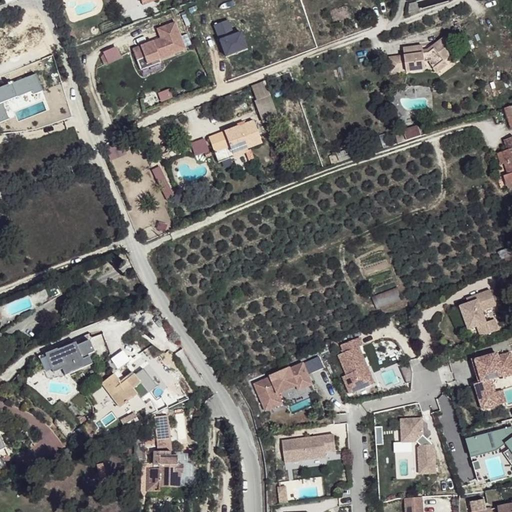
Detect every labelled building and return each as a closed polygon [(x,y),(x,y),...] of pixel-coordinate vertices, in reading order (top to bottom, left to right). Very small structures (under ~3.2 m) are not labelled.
[(382,0),(380,0),(378,1),(381,12),(395,10),(396,0),(382,0)] [(418,9),(415,0),(410,0),(409,10),(418,9)] [(160,59),(186,49),(175,22),(157,29),(161,38),(133,49),(141,70),(149,67),(148,64),(160,59)] [(75,30),(68,33),(71,40),(78,37),(75,30)] [(388,56),(391,71),(405,69),(405,71),(425,68),(423,61),(428,60),(429,63),(432,67),(436,72),(446,64),(443,59),(455,51),(444,36),(427,49),(427,52),(422,53),(422,49),(421,45),(402,47),(403,54),(388,56)] [(467,40),(458,43),(471,50),(467,40)] [(161,63),(160,59),(148,64),(149,67),(161,63)] [(265,86),(250,93),(256,106),(270,99),(265,86)] [(277,122),(270,99),(256,106),(254,107),(264,128),(277,122)] [(252,119),(208,136),(217,160),(232,154),(231,151),(246,146),(261,140),(252,119)] [(416,136),(413,125),(398,130),(402,140),(416,136)] [(246,146),(231,151),(232,154),(233,156),(244,152),(247,159),(253,157),(249,148),(247,149),(246,146)] [(511,149),(507,151),(500,154),(504,165),(507,175),(508,176),(511,174),(511,149)] [(511,174),(508,176),(507,175),(502,177),(506,188),(511,186),(511,174)] [(494,253),(498,261),(501,259),(508,257),(511,256),(508,247),(494,253)] [(508,257),(501,259),(504,268),(511,264),(508,257)] [(402,298),(398,287),(372,297),(377,309),(402,298)] [(484,323),(480,311),(494,306),(489,290),(468,298),(470,303),(458,307),(467,330),(475,327),(479,337),(497,330),(493,320),(484,323)] [(368,367),(359,347),(363,346),(360,338),(341,346),(344,353),(338,356),(346,376),(342,377),(349,394),(372,385),(365,368),(368,367)] [(44,356),(50,374),(61,370),(64,377),(91,368),(88,357),(93,355),(88,341),(44,356)] [(23,365),(34,361),(31,353),(20,358),(23,365)] [(511,375),(511,358),(511,354),(498,357),(498,354),(478,360),(476,360),(482,382),(479,382),(479,383),(475,384),(482,409),(498,405),(494,393),(491,380),(504,376),(504,377),(511,375)] [(482,382),(476,360),(478,360),(478,357),(473,359),(479,382),(482,382)] [(278,395),(297,387),(294,381),(308,376),(303,364),(278,374),(279,376),(276,377),(275,376),(253,385),(265,412),(282,405),(278,395)] [(374,384),(368,367),(365,368),(372,385),(374,384)] [(142,384),(133,371),(126,377),(120,369),(103,382),(121,407),(138,394),(135,389),(142,384)] [(312,386),(308,376),(294,381),(297,387),(299,391),(312,386)] [(138,394),(146,388),(142,384),(135,389),(138,394)] [(505,403),(502,391),(494,393),(498,405),(505,403)] [(421,436),(420,420),(398,421),(400,445),(415,444),(419,447),(416,449),(418,475),(435,474),(432,445),(430,446),(430,444),(425,440),(423,442),(419,438),(421,436)] [(511,426),(465,440),(470,455),(506,445),(511,451),(511,426)] [(326,457),(326,452),(336,450),(334,434),(283,441),(285,462),(326,457)] [(160,441),(160,451),(164,451),(170,451),(170,441),(160,441)] [(159,491),(159,487),(180,486),(181,472),(184,472),(184,464),(177,464),(177,455),(170,455),(170,451),(164,451),(160,451),(159,451),(158,468),(146,468),(146,491),(159,491)] [(98,477),(104,476),(101,463),(95,464),(98,477)] [(285,502),(283,486),(274,487),(276,503),(285,502)] [(422,511),(421,498),(403,500),(404,511),(422,511)] [(511,511),(511,505),(487,510),(485,500),(469,503),(470,511),(511,511)]
